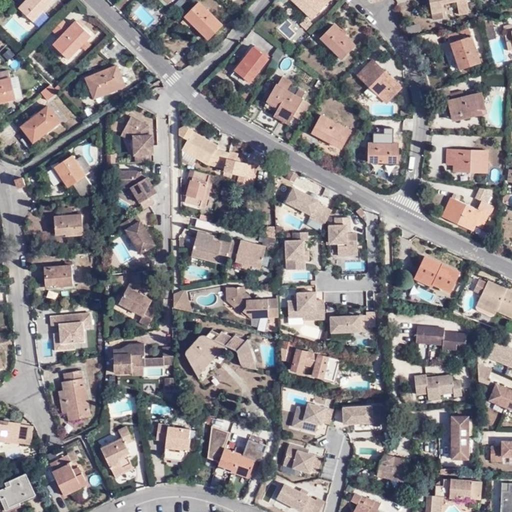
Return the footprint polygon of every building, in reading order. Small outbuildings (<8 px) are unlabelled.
[(54,2),(51,0),(27,0),(19,8),(33,23),(54,2)] [(181,0),(176,6),(179,9),(188,0),(181,0)] [(325,3),(321,0),(293,0),(311,17),(325,3)] [(470,11),(468,0),(434,0),(435,6),(431,7),(434,21),(444,20),(442,4),(459,2),(460,12),(470,11)] [(222,24),(199,1),(185,16),(207,39),(222,24)] [(310,25),(298,11),(278,28),(289,42),(310,25)] [(61,39),(72,29),(63,20),(52,30),(61,39)] [(78,23),(72,29),(61,39),(55,46),(68,59),(83,44),(86,41),(91,36),(78,23)] [(492,25),(486,26),(489,39),(494,38),(492,25)] [(333,32),(330,29),(321,38),(342,60),(355,46),(337,28),(333,32)] [(480,65),(471,28),(448,33),(458,70),(480,65)] [(501,38),(490,42),(496,64),(508,60),(501,38)] [(252,43),(250,45),(265,56),(267,54),(252,43)] [(265,56),(250,45),(229,74),(245,86),(250,79),(248,78),(256,67),(257,68),(265,56)] [(384,95),(387,99),(398,88),(372,61),(357,75),(380,98),(384,95)] [(124,87),(117,66),(84,77),(91,98),(124,87)] [(248,78),(250,79),(258,69),(257,68),(256,67),(248,78)] [(0,105),(16,101),(12,81),(4,82),(4,78),(11,77),(10,72),(0,74),(0,105)] [(267,100),(279,107),(291,114),(301,98),(300,97),(303,91),(297,88),(294,94),(286,89),(291,81),(282,75),(276,84),(272,90),(267,100)] [(48,101),(57,92),(54,89),(49,85),(41,93),(48,101)] [(450,99),(462,97),(460,90),(448,93),(450,99)] [(480,93),(462,97),(450,99),(447,100),(451,115),(462,113),(464,118),(485,113),(480,93)] [(59,121),(49,105),(20,123),(30,140),(59,121)] [(291,114),(279,107),(274,115),(287,123),(291,114)] [(350,130),(320,115),(311,134),(341,148),(350,130)] [(153,153),(153,146),(152,135),(149,135),(147,135),(147,132),(149,132),(149,125),(131,116),(124,130),(134,136),(135,154),(151,153),(153,153)] [(182,148),(207,162),(214,149),(217,145),(192,130),(193,129),(185,124),(178,129),(180,131),(180,134),(187,138),(182,148)] [(374,136),(374,144),(366,144),(366,162),(396,162),(395,143),(387,143),(387,136),(374,136)] [(485,151),(446,148),(444,162),(452,163),(452,170),(485,172),(485,151)] [(206,163),(216,165),(219,150),(214,149),(207,162),(206,163)] [(224,167),(228,152),(219,150),(216,165),(224,167)] [(234,153),(228,151),(228,152),(224,167),(223,170),(237,174),(235,184),(250,188),(253,174),(251,174),(247,172),(249,163),(238,160),(233,159),(234,156),(234,153)] [(151,161),(151,153),(135,154),(135,162),(151,161)] [(79,180),(87,192),(94,188),(83,170),(89,166),(82,156),(76,160),(72,156),(46,173),(55,186),(64,180),(69,187),(74,183),(79,180)] [(190,179),(186,178),(182,194),(185,195),(183,201),(199,206),(203,193),(207,194),(212,175),(192,170),(190,179)] [(140,203),(156,194),(145,177),(143,179),(140,180),(139,178),(141,177),(138,171),(118,171),(118,184),(119,188),(130,188),(140,203)] [(20,188),(27,187),(25,180),(18,181),(20,188)] [(82,196),(87,192),(79,180),(74,183),(82,196)] [(312,215),(313,213),(319,217),(317,221),(324,225),(332,211),(318,204),(320,201),(295,187),(287,202),(311,215),(312,215)] [(491,196),(480,192),(476,200),(481,202),(477,210),(459,201),(461,197),(454,193),(442,216),(471,230),(474,224),(481,228),(486,216),(489,218),(494,207),(487,204),(491,196)] [(504,194),(503,202),(510,205),(511,195),(504,194)] [(365,213),(361,207),(357,210),(362,216),(365,213)] [(81,214),(54,216),(55,234),(65,233),(65,236),(82,235),(81,214)] [(136,215),(120,225),(124,232),(126,231),(140,254),(155,246),(147,233),(146,234),(143,231),(145,229),(136,215)] [(347,226),(350,225),(350,217),(335,217),(335,225),(329,225),(330,243),(338,243),(338,251),(357,251),(357,233),(350,234),(347,233),(347,226)] [(275,239),(275,233),(275,228),(270,227),(267,237),(268,237),(275,239)] [(192,256),(225,264),(227,258),(230,243),(222,241),(222,243),(213,241),(215,236),(197,232),(192,256)] [(308,240),(307,232),(293,232),(293,240),(286,240),(287,269),(305,268),(305,260),(304,251),(304,240),(308,240)] [(268,249),(276,251),(275,239),(268,237),(267,243),(269,244),(268,249)] [(240,243),(231,241),(230,243),(227,258),(239,262),(261,267),(266,246),(241,240),(240,243)] [(461,273),(426,257),(416,278),(433,287),(435,284),(452,292),(461,273)] [(71,266),(44,268),(46,285),(55,285),(55,288),(72,287),(71,266)] [(125,285),(141,284),(141,271),(124,272),(125,285)] [(121,276),(111,277),(112,286),(115,286),(118,285),(120,283),(121,280),(121,276)] [(478,303),(496,311),(511,318),(511,292),(488,282),(478,303)] [(252,317),(279,316),(278,299),(263,299),(254,299),(245,291),(245,286),(230,287),(231,298),(244,310),(242,313),(245,316),(252,317)] [(227,299),(242,313),(244,310),(231,298),(230,287),(227,287),(227,299)] [(127,288),(118,304),(142,316),(139,322),(147,327),(155,311),(148,307),(151,301),(127,288)] [(175,295),(176,309),(182,310),(183,303),(190,304),(186,292),(183,293),(183,291),(175,295)] [(304,319),(325,318),(324,300),(316,300),(315,291),(297,292),(298,300),(288,300),(288,317),(304,316),(304,319)] [(494,315),(496,311),(478,303),(476,306),(494,315)] [(360,327),(376,326),(375,312),(366,312),(366,316),(331,317),(332,332),(360,330),(360,327)] [(91,314),(51,317),(52,326),(59,326),(60,331),(61,344),(74,343),(85,342),(84,328),(92,328),(91,314)] [(446,328),(440,327),(440,329),(438,329),(437,327),(427,326),(427,329),(424,328),(424,326),(419,326),(417,342),(444,345),(444,348),(458,349),(458,343),(467,344),(468,333),(454,332),(453,334),(451,334),(451,332),(446,332),(446,328)] [(184,354),(196,375),(215,355),(225,345),(238,350),(244,365),(246,367),(258,369),(248,338),(236,332),(233,336),(230,334),(223,342),(215,338),(221,332),(212,328),(206,334),(202,332),(184,351),(183,352),(184,354)] [(75,349),(74,343),(61,344),(60,331),(52,332),(54,351),(75,349)] [(222,331),(221,332),(215,338),(223,342),(230,334),(222,331)] [(281,350),(281,357),(290,360),(294,342),(283,340),(281,350)] [(492,357),(511,366),(511,364),(511,346),(511,347),(510,348),(508,347),(508,345),(499,341),(492,357)] [(142,365),(144,365),(144,358),(144,343),(130,343),(130,348),(119,349),(113,349),(114,372),(131,372),(131,365),(142,365)] [(274,343),(262,343),(263,367),(276,366),(274,343)] [(173,364),(172,347),(162,347),(162,357),(162,364),(173,364)] [(336,380),(342,359),(297,348),(292,369),(303,372),(305,364),(316,367),(314,374),(336,380)] [(215,355),(196,375),(198,379),(219,358),(215,355)] [(144,365),(162,364),(162,357),(144,358),(144,365)] [(480,380),(488,383),(488,382),(490,380),(494,370),(480,364),(480,380)] [(131,365),(131,372),(131,374),(143,374),(142,365),(131,365)] [(67,394),(71,414),(74,424),(93,419),(83,373),(65,376),(67,384),(64,385),(67,394)] [(429,374),(417,376),(419,394),(430,393),(430,399),(442,398),(442,394),(456,393),(456,396),(464,395),(462,380),(455,381),(455,377),(451,378),(451,375),(429,377),(429,374)] [(173,377),(164,377),(164,390),(173,390),(173,377)] [(495,391),(498,384),(490,380),(488,382),(494,385),(492,389),(495,391)] [(507,407),(511,396),(511,389),(498,384),(495,391),(491,400),(507,407)] [(66,416),(71,414),(67,394),(61,395),(66,416)] [(331,423),(335,409),(310,402),(308,408),(299,406),(295,421),(308,425),(307,429),(317,431),(319,422),(320,419),(324,420),(324,421),(331,423)] [(381,405),(345,406),(345,423),(373,421),(374,425),(381,425),(381,405)] [(453,438),(469,438),(469,416),(453,416),(453,438)] [(171,424),(160,422),(158,438),(167,440),(165,457),(187,460),(188,450),(190,450),(192,438),(190,438),(191,429),(170,425),(171,424)] [(0,427),(0,444),(20,447),(22,425),(0,423),(0,427)] [(220,462),(225,448),(231,431),(213,425),(209,458),(220,462)] [(128,426),(120,429),(123,436),(102,447),(116,475),(134,466),(127,452),(132,450),(127,441),(134,438),(128,426)] [(244,455),(256,459),(257,458),(262,460),(267,444),(249,438),(244,455)] [(469,458),(469,438),(453,438),(453,458),(469,458)] [(511,457),(511,441),(508,442),(508,447),(504,447),(492,447),(492,462),(504,462),(504,457),(511,457)] [(305,451),(306,448),(291,444),(285,464),(311,471),(312,469),(320,471),(324,456),(309,452),(305,451)] [(244,455),(225,448),(220,462),(220,464),(233,469),(232,471),(250,478),(256,459),(244,455)] [(70,484),(84,478),(78,465),(73,467),(69,460),(71,459),(67,452),(50,461),(54,467),(53,468),(64,492),(72,489),(70,484)] [(410,461),(386,456),(380,467),(379,476),(406,483),(410,461)] [(24,471),(7,478),(9,483),(0,487),(0,496),(0,497),(3,495),(7,504),(34,492),(24,471)] [(86,482),(84,478),(70,484),(72,489),(86,482)] [(471,498),(480,499),(481,487),(481,481),(444,478),(437,486),(436,496),(429,495),(428,511),(438,511),(439,504),(443,504),(443,496),(465,498),(467,494),(471,495),(471,498)] [(306,506),(313,509),(317,511),(320,511),(327,501),(319,497),(318,499),(286,483),(279,497),(304,510),(306,506)] [(511,511),(511,483),(503,483),(500,511),(511,511)] [(491,499),(492,488),(481,487),(480,499),(491,499)] [(380,502),(375,500),(375,501),(365,496),(365,497),(354,491),(350,498),(357,502),(351,511),(379,511),(376,510),(380,502)]
